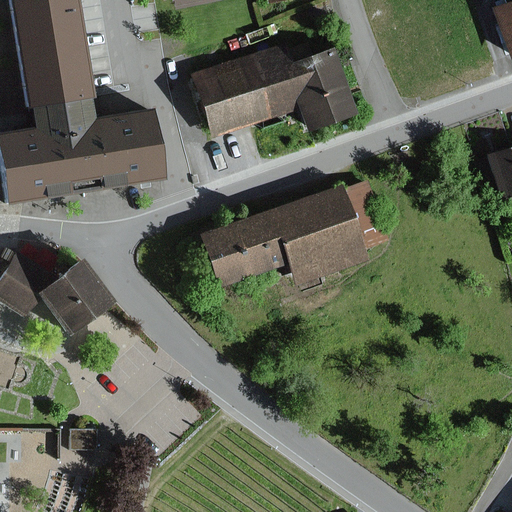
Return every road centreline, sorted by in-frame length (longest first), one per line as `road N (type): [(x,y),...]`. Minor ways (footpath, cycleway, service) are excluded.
road 1 (unclassified): [(107,237),(137,288),(203,356),(409,511)]
road 2 (residential): [(389,138),(107,237)]
road 3 (unclassified): [(389,138),(353,0)]
road 4 (residential): [(511,96),(389,138)]
